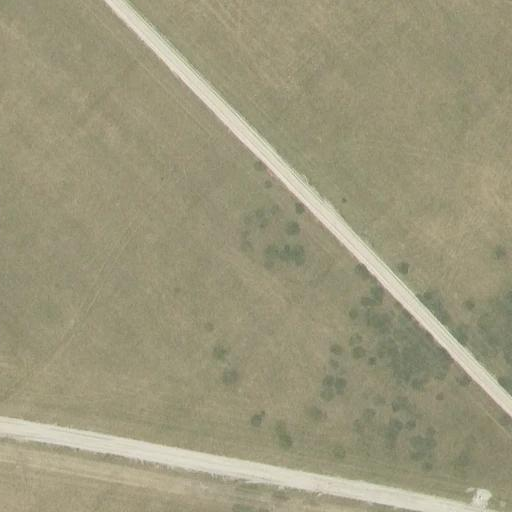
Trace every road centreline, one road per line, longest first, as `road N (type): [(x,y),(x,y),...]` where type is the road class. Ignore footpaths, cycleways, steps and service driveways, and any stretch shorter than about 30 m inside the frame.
road 1 (track): [(100,0),(511,425)]
road 2 (track): [(435,511),(0,432)]
